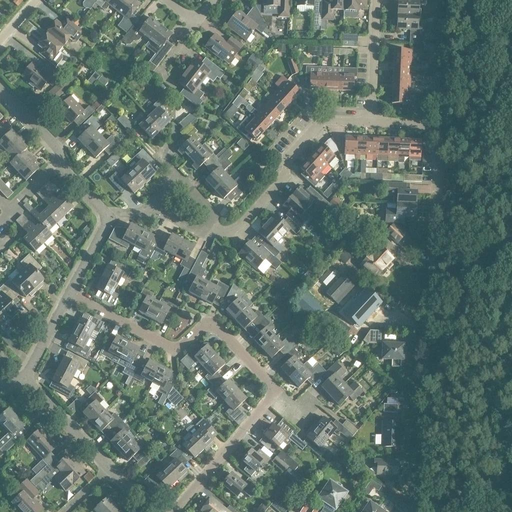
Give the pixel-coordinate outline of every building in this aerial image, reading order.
[(84,0),(84,1),(82,4),(83,7),(86,9),(87,9),(89,10),(92,8),(95,4),(97,0),(84,0)] [(97,0),(95,4),(98,6),(103,11),(106,11),(109,6),(117,12),(125,0),(97,0)] [(133,0),(125,0),(117,12),(124,17),(121,22),(130,29),(134,25),(138,20),(132,15),(139,5),(133,0)] [(264,0),(264,6),(282,8),(281,18),(289,18),(290,0),(282,0),(281,0),(264,0)] [(344,11),(344,0),(329,0),(329,2),(323,2),(322,18),(325,18),(333,19),(333,10),(344,11)] [(344,0),(344,11),(358,11),(358,9),(366,10),(366,0),(344,0)] [(398,1),(397,15),(420,16),(420,10),(418,10),(418,5),(426,5),(426,0),(411,0),(411,2),(398,1)] [(314,7),(311,7),(311,21),(312,21),(312,26),(319,26),(320,1),(314,1),(314,7)] [(238,12),(227,26),(246,41),(255,29),(267,39),(269,37),(270,38),(272,37),(256,9),(248,20),(238,12)] [(420,16),(397,15),(397,18),(396,18),(394,20),(394,26),(395,27),(397,27),(397,29),(410,30),(409,44),(424,45),(425,34),(422,34),(423,22),(420,22),(420,16)] [(75,18),(71,23),(77,27),(80,22),(75,18)] [(134,25),(130,29),(121,42),(126,46),(130,45),(132,42),(138,41),(142,36),(149,42),(161,27),(150,18),(141,30),(134,25)] [(49,30),(46,33),(63,46),(68,40),(71,43),(75,43),(83,32),(77,27),(71,23),(66,19),(61,25),(56,22),(53,25),(51,26),(49,28),(49,30)] [(171,35),(161,27),(149,42),(159,50),(149,63),(150,63),(156,68),(170,50),(164,44),(171,35)] [(63,46),(46,33),(46,34),(47,34),(45,37),(43,38),(41,40),(41,42),(38,46),(42,49),(38,55),(55,68),(62,59),(62,55),(58,53),(63,46)] [(342,33),(342,47),(356,48),(357,34),(342,33)] [(215,35),(205,48),(222,61),(223,60),(229,65),(231,64),(235,59),(233,58),(242,47),(231,38),(227,44),(215,35)] [(322,46),(322,47),(322,57),(329,57),(329,55),(332,55),(332,47),(322,46)] [(434,62),(437,63),(437,46),(430,46),(429,51),(429,62),(434,62)] [(394,50),(393,61),(411,62),(411,51),(394,50)] [(257,69),(259,66),(262,63),(258,59),(253,65),(257,69)] [(293,60),(287,62),(292,76),(298,74),(293,60)] [(205,69),(200,65),(195,61),(186,71),(202,83),(206,77),(213,82),(217,77),(220,80),(221,78),(224,74),(210,63),(205,69)] [(393,61),(393,72),(410,72),(411,62),(393,61)] [(24,74),(22,77),(40,91),(47,82),(52,86),(59,76),(46,66),(41,71),(32,63),(29,67),(27,67),(26,68),(25,70),(24,72),(24,74)] [(309,90),(321,90),(321,73),(322,68),(306,67),(306,74),(310,74),(309,90)] [(322,68),(321,73),(321,90),(332,91),(332,69),(322,68)] [(262,73),(257,69),(250,78),(256,83),(263,75),(261,74),(262,73)] [(332,69),(332,91),(342,92),(343,69),(332,69)] [(357,70),(343,69),(342,92),(353,92),(353,83),(356,83),(357,70)] [(202,83),(186,71),(177,83),(185,88),(180,95),(197,108),(202,102),(200,99),(204,94),(197,89),(202,83)] [(393,72),(392,83),(410,83),(410,77),(415,77),(415,73),(410,72),(393,72)] [(275,85),(279,89),(292,101),(300,93),(282,77),(275,85)] [(101,78),(98,82),(103,87),(107,83),(101,78)] [(72,86),(66,79),(52,91),(59,99),(72,86)] [(410,83),(392,83),(392,93),(409,94),(410,83)] [(250,92),(245,88),(242,92),(247,96),(250,92)] [(279,89),(272,97),(285,109),(292,101),(279,89)] [(103,101),(108,96),(104,92),(99,97),(103,101)] [(409,94),(392,93),(391,105),(409,105),(409,94)] [(285,109),(272,97),(265,105),(278,117),(285,109)] [(70,98),(56,110),(62,117),(63,116),(71,124),(79,117),(83,122),(94,112),(89,107),(83,112),(70,98)] [(148,117),(161,130),(170,122),(165,117),(170,112),(172,112),(172,107),(169,103),(163,103),(160,99),(149,110),(153,113),(148,117)] [(98,101),(92,107),(96,111),(101,105),(98,101)] [(232,105),(229,109),(234,113),(237,109),(232,105)] [(271,125),(258,113),(248,105),(246,108),(246,110),(250,114),(251,114),(254,116),(250,121),(263,133),(271,125)] [(265,105),(258,113),(271,125),(278,117),(265,105)] [(123,115),(117,121),(127,132),(133,126),(123,115)] [(189,115),(179,124),(184,129),(190,124),(195,119),(191,116),(189,115)] [(86,150),(100,137),(95,131),(101,126),(92,117),(80,128),(84,133),(77,140),(86,150)] [(161,130),(148,117),(143,123),(139,119),(135,123),(151,140),(161,130)] [(263,133),(250,121),(243,129),(256,141),(263,133)] [(179,150),(177,152),(181,156),(184,153),(190,159),(201,148),(196,143),(199,139),(194,134),(197,132),(192,126),(190,124),(184,129),(180,133),(184,137),(188,142),(179,150)] [(0,145),(6,153),(21,139),(18,135),(15,137),(11,132),(0,142),(0,145)] [(124,144),(129,139),(124,134),(120,139),(124,144)] [(100,137),(86,150),(95,159),(104,151),(108,156),(119,146),(111,136),(105,142),(100,137)] [(356,156),(356,138),(345,138),(344,155),(356,156)] [(356,138),(356,156),(366,156),(367,139),(356,138)] [(21,139),(6,153),(14,161),(22,153),(27,149),(22,144),(24,142),(21,139)] [(328,141),(324,147),(331,154),(338,150),(333,139),(328,141)] [(367,139),(366,156),(377,157),(378,139),(367,139)] [(378,139),(377,157),(388,157),(389,140),(378,139)] [(389,140),(388,157),(388,163),(398,163),(399,140),(389,140)] [(399,140),(398,163),(398,164),(404,165),(404,158),(409,158),(410,141),(399,140)] [(421,141),(410,141),(409,158),(420,159),(421,141)] [(201,148),(190,159),(195,164),(192,167),(195,171),(203,163),(208,168),(211,166),(215,161),(217,159),(215,157),(204,145),(201,148)] [(322,145),(315,153),(328,165),(335,157),(331,154),(324,147),(322,145)] [(224,149),(215,157),(217,159),(226,151),(224,149)] [(142,150),(135,157),(126,165),(128,167),(144,184),(154,175),(147,167),(153,162),(142,150)] [(220,167),(205,181),(214,190),(214,191),(228,178),(227,177),(222,172),(231,164),(227,160),(231,156),(226,151),(217,159),(215,161),(220,167)] [(22,153),(14,161),(10,165),(18,174),(33,160),(29,156),(27,158),(22,153)] [(315,153),(308,161),(321,173),(328,165),(315,153)] [(33,160),(18,174),(25,182),(38,170),(33,165),(36,163),(33,160)] [(321,173),(308,161),(300,170),(303,173),(301,176),(314,188),(325,177),(321,173)] [(144,184),(128,167),(118,176),(115,173),(108,180),(120,192),(126,186),(133,194),(144,184)] [(228,178),(214,191),(223,200),(233,190),(239,197),(243,192),(246,189),(249,185),(240,176),(233,183),(228,178)] [(340,185),(337,188),(339,190),(346,182),(342,178),(337,182),(340,185)] [(396,204),(416,205),(416,192),(408,192),(409,185),(387,184),(387,196),(397,197),(396,204)] [(5,186),(0,190),(0,191),(7,199),(13,194),(5,186)] [(336,211),(329,205),(327,203),(312,189),(308,194),(300,187),(292,196),(307,210),(312,204),(316,208),(318,206),(331,218),(337,212),(336,211)] [(47,197),(65,216),(73,209),(61,196),(56,201),(50,194),(47,197)] [(307,210),(292,196),(283,206),(292,215),(288,219),(299,229),(307,221),(301,216),(307,210)] [(65,216),(47,197),(43,201),(49,207),(44,212),(56,224),(65,216)] [(329,205),(336,211),(342,204),(335,198),(329,205)] [(416,205),(396,204),(386,203),(385,223),(403,224),(404,217),(415,217),(416,205)] [(56,224),(44,212),(39,216),(33,210),(29,214),(39,224),(47,233),(56,224)] [(275,215),(266,224),(281,238),(290,229),(296,235),(300,230),(289,220),(285,225),(275,215)] [(16,228),(23,222),(18,217),(11,223),(16,228)] [(47,233),(39,224),(35,229),(29,222),(25,225),(43,245),(51,237),(47,233)] [(281,238),(266,224),(258,234),(268,243),(264,248),(274,257),(275,258),(279,253),(273,248),(281,238)] [(406,236),(394,224),(386,234),(398,245),(406,236)] [(43,245),(25,225),(22,229),(28,235),(23,240),(35,253),(43,245)] [(134,247),(142,231),(130,225),(125,235),(119,231),(113,242),(124,248),(126,243),(134,247)] [(142,231),(134,247),(141,251),(139,255),(149,261),(153,252),(154,250),(148,247),(153,237),(142,231)] [(155,249),(154,250),(153,252),(164,258),(167,253),(175,257),(183,241),(171,235),(166,245),(159,241),(155,249)] [(46,255),(56,247),(50,241),(33,256),(37,260),(44,253),(46,255)] [(183,241),(175,257),(182,261),(179,266),(191,272),(196,261),(189,257),(193,249),(194,247),(183,241)] [(385,267),(389,263),(393,260),(390,257),(384,251),(386,248),(379,241),(371,250),(373,252),(360,265),(375,279),(379,274),(380,275),(383,275),(386,272),(386,269),(384,268),(385,267)] [(274,257),(264,248),(261,246),(257,251),(249,243),(244,248),(245,249),(239,255),(255,270),(264,260),(268,264),(269,263),(274,257)] [(335,253),(330,249),(326,253),(331,257),(335,253)] [(343,262),(348,255),(350,253),(345,249),(338,257),(343,262)] [(11,255),(16,260),(21,255),(16,250),(11,255)] [(201,253),(196,261),(191,272),(187,280),(194,283),(188,293),(200,299),(208,284),(204,281),(206,278),(205,276),(203,275),(205,270),(201,268),(208,255),(201,252),(201,253)] [(329,257),(319,252),(315,259),(325,264),(329,257)] [(20,274),(37,291),(42,286),(40,284),(43,281),(38,275),(39,274),(37,273),(41,268),(28,255),(20,263),(25,269),(20,274)] [(281,264),(275,258),(274,257),(269,263),(277,270),(281,264)] [(101,277),(117,285),(121,278),(126,281),(131,271),(120,265),(117,271),(107,266),(101,277)] [(136,265),(133,270),(141,274),(143,268),(136,265)] [(319,280),(326,286),(338,272),(332,267),(319,280)] [(150,272),(144,269),(141,275),(147,278),(150,272)] [(268,270),(259,279),(263,283),(272,274),(268,270)] [(9,280),(4,285),(13,295),(18,290),(25,298),(29,295),(31,297),(37,291),(20,274),(11,282),(9,280)] [(342,276),(326,294),(337,304),(341,300),(338,297),(351,284),(342,276)] [(117,285),(101,277),(100,279),(98,278),(93,286),(96,288),(95,289),(98,290),(95,297),(102,300),(112,306),(118,296),(113,293),(117,285)] [(215,287),(208,284),(200,299),(211,305),(216,295),(223,299),(228,288),(218,282),(215,287)] [(13,295),(4,285),(0,287),(0,292),(1,293),(0,293),(0,309),(10,320),(16,315),(15,314),(18,310),(11,303),(16,298),(13,295)] [(150,319),(158,304),(150,299),(153,294),(143,289),(137,300),(143,303),(138,313),(150,319)] [(226,311),(235,321),(247,309),(252,304),(243,295),(238,290),(236,292),(231,289),(227,297),(229,299),(234,304),(226,311)] [(379,304),(364,289),(341,313),(355,327),(379,304)] [(322,310),(305,293),(292,306),(310,322),(322,310)] [(158,304),(150,319),(161,325),(166,315),(173,318),(178,308),(168,302),(166,305),(160,302),(159,304),(158,304)] [(10,320),(0,309),(0,327),(3,324),(4,326),(10,320)] [(247,309),(235,321),(243,330),(244,329),(251,322),(257,328),(265,320),(264,318),(263,317),(257,311),(253,315),(247,309)] [(341,343),(344,338),(350,330),(330,315),(324,322),(320,327),(341,343)] [(73,330),(89,338),(93,331),(98,334),(103,324),(92,318),(89,324),(79,319),(73,330)] [(254,340),(253,340),(262,350),(275,338),(270,333),(274,329),(271,326),(270,325),(265,320),(257,328),(261,333),(254,340)] [(89,338),(73,330),(67,342),(77,347),(74,353),(84,359),(90,349),(85,346),(89,338)] [(367,331),(362,342),(366,344),(380,345),(381,332),(367,331)] [(120,359),(128,343),(116,337),(111,347),(105,344),(100,355),(109,360),(112,355),(120,359)] [(262,350),(271,359),(279,351),(284,357),(293,349),(289,344),(285,340),(281,344),(275,338),(262,350)] [(139,349),(128,343),(120,359),(127,363),(124,368),(135,373),(137,368),(140,362),(134,359),(139,349)] [(203,368),(216,356),(208,347),(210,346),(208,344),(206,344),(203,344),(201,345),(196,351),(194,349),(180,362),(188,370),(197,362),(203,368)] [(382,344),(382,360),(392,360),(391,368),(400,368),(401,361),(403,361),(403,358),(405,358),(405,349),(403,348),(404,345),(382,344)] [(289,362),(281,369),(287,376),(289,379),(290,379),(292,376),(299,370),(302,367),(296,361),(300,357),(295,351),(293,349),(284,357),(289,362)] [(224,365),(216,356),(203,368),(208,374),(204,378),(213,386),(221,378),(216,373),(224,365)] [(57,369),(73,377),(74,376),(77,370),(82,373),(87,363),(76,357),(73,363),(63,358),(57,369)] [(137,368),(135,373),(132,378),(142,384),(145,379),(152,383),(161,367),(149,361),(144,371),(137,368)] [(292,376),(290,379),(298,388),(306,381),(311,386),(320,377),(323,375),(325,372),(317,364),(317,365),(312,369),(306,363),(302,367),(299,370),(292,376)] [(329,380),(321,387),(330,397),(343,385),(343,384),(339,380),(342,376),(345,374),(342,370),(338,367),(335,363),(325,372),(323,375),(329,380)] [(172,373),(161,367),(152,383),(160,387),(157,392),(162,394),(161,396),(165,398),(166,396),(167,397),(168,396),(173,387),(173,386),(166,383),(172,373)] [(73,377),(57,369),(51,381),(61,386),(58,392),(68,398),(74,388),(69,385),(73,377)] [(221,378),(213,386),(207,392),(214,400),(218,396),(224,402),(237,390),(228,381),(226,383),(221,378)] [(343,385),(330,397),(339,406),(348,398),(353,402),(363,392),(358,388),(354,383),(348,389),(343,385)] [(90,387),(86,390),(91,396),(94,393),(97,390),(96,390),(94,389),(90,387)] [(246,400),(237,390),(224,402),(230,408),(225,413),(233,421),(243,412),(239,408),(242,405),(241,404),(246,400)] [(91,406),(82,414),(91,423),(92,423),(104,411),(98,405),(102,401),(94,393),(91,396),(86,401),(91,406)] [(171,394),(164,408),(166,409),(174,400),(175,399),(171,394)] [(397,413),(397,405),(386,405),(384,405),(383,412),(397,413)] [(0,417),(0,423),(9,433),(12,437),(21,428),(24,425),(9,409),(0,417)] [(110,417),(104,411),(92,423),(100,433),(108,425),(114,430),(122,422),(114,414),(110,417)] [(180,422),(185,416),(179,411),(174,418),(180,422)] [(315,428),(328,439),(333,433),(337,436),(340,433),(343,436),(347,431),(342,426),(335,421),(331,425),(321,417),(313,426),(315,428)] [(192,437),(204,450),(206,452),(215,443),(213,441),(206,433),(211,428),(203,419),(194,427),(190,427),(186,431),(192,437)] [(346,421),(342,426),(347,431),(353,436),(357,431),(346,421)] [(114,430),(118,435),(110,443),(119,453),(132,440),(126,434),(130,430),(122,422),(114,430)] [(383,422),(382,447),(398,448),(399,423),(383,422)] [(272,425),(264,436),(278,448),(284,441),(287,444),(291,440),(302,449),(306,445),(292,434),(288,439),(287,438),(287,437),(272,425)] [(328,439),(315,428),(306,438),(315,445),(311,450),(320,457),(327,449),(322,446),(328,439)] [(43,460),(51,452),(56,447),(40,430),(27,442),(43,460)] [(204,450),(192,437),(186,443),(182,439),(173,447),(176,450),(181,456),(187,451),(195,459),(204,450)] [(0,449),(4,454),(15,443),(11,439),(0,449)] [(132,440),(119,453),(128,462),(136,454),(141,459),(149,451),(141,443),(137,446),(132,440)] [(181,456),(176,450),(168,458),(172,462),(166,468),(178,481),(180,483),(188,474),(187,473),(187,472),(179,464),(185,459),(181,456)] [(262,468),(269,460),(259,451),(256,455),(251,451),(242,461),(248,466),(244,470),(251,476),(255,472),(260,466),(262,468)] [(150,452),(136,464),(140,468),(153,456),(150,452)] [(48,465),(37,476),(30,482),(35,487),(47,476),(53,482),(54,480),(65,491),(72,484),(72,485),(84,474),(67,456),(53,469),(49,464),(48,465)] [(286,465),(279,459),(275,456),(271,461),(284,472),(288,467),(286,465)] [(48,465),(43,460),(31,471),(37,476),(48,465)] [(375,460),(374,466),(377,466),(377,475),(388,475),(388,482),(397,483),(397,470),(399,470),(400,469),(400,464),(399,463),(398,462),(398,461),(375,460)] [(298,466),(293,462),(289,468),(293,471),(298,466)] [(361,465),(358,469),(372,478),(375,473),(365,467),(364,467),(361,465)] [(178,481),(166,468),(159,474),(156,470),(147,478),(155,487),(161,482),(168,490),(178,481)] [(299,477),(289,469),(284,475),(294,483),(299,477)] [(231,474),(222,485),(237,497),(242,491),(250,498),(259,487),(248,478),(243,484),(231,474)] [(21,494),(11,503),(19,511),(41,511),(43,510),(30,497),(32,495),(35,495),(37,493),(26,481),(21,477),(15,482),(20,487),(17,490),(21,494)] [(324,508),(321,511),(334,511),(341,503),(342,504),(345,500),(345,497),(347,493),(341,489),(340,486),(336,483),(334,485),(330,481),(318,499),(322,502),(320,506),(324,508)] [(120,511),(107,498),(94,510),(95,511),(120,511)] [(211,499),(201,511),(202,511),(227,511),(226,511),(211,499)] [(299,511),(305,511),(310,504),(302,499),(295,509),(299,511)] [(275,501),(272,504),(275,507),(277,505),(279,507),(278,508),(281,510),(283,507),(275,501)] [(383,511),(370,503),(366,508),(365,507),(362,511),(361,511),(383,511)]
